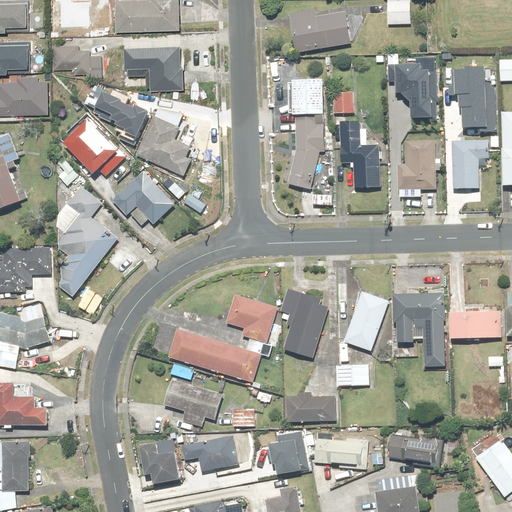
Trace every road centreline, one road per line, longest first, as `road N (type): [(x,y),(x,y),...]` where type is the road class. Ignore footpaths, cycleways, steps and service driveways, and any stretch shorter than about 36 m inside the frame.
road 1 (residential): [(120,511),(103,403),(124,323),(189,261),(250,243)]
road 2 (residential): [(250,243),(511,237)]
road 3 (residential): [(242,0),(250,243)]
